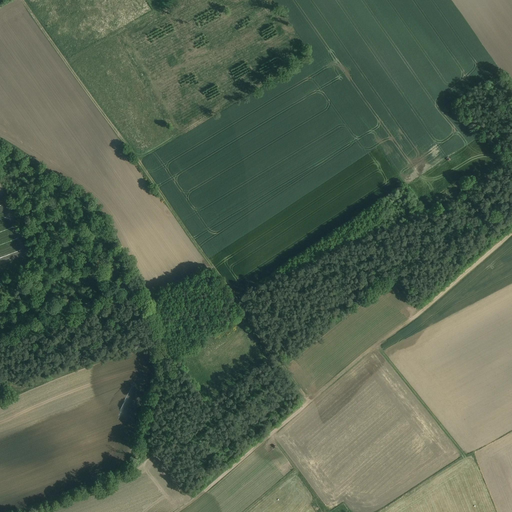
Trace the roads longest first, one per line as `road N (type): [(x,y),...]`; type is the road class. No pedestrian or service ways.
road 1 (track): [(22,0),(309,401)]
road 2 (track): [(176,511),(511,233)]
